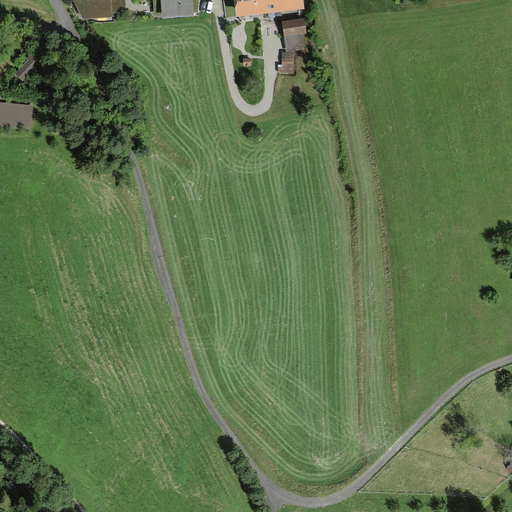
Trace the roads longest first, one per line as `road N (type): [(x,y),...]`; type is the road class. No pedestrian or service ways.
road 1 (residential): [(55,0),(138,173),(201,389),(278,494)]
road 2 (residential): [(278,494),(311,502),(343,494),(468,377),(511,358)]
